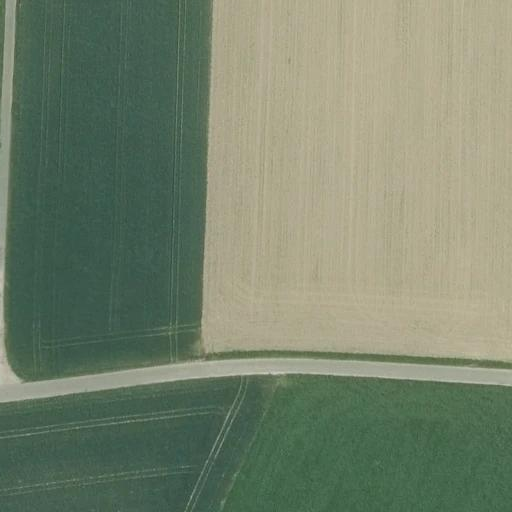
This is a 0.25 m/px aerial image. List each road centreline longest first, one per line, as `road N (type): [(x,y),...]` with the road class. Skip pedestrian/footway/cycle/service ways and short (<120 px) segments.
road 1 (track): [(511,378),(284,363),(0,391)]
road 2 (track): [(0,264),(11,0)]
